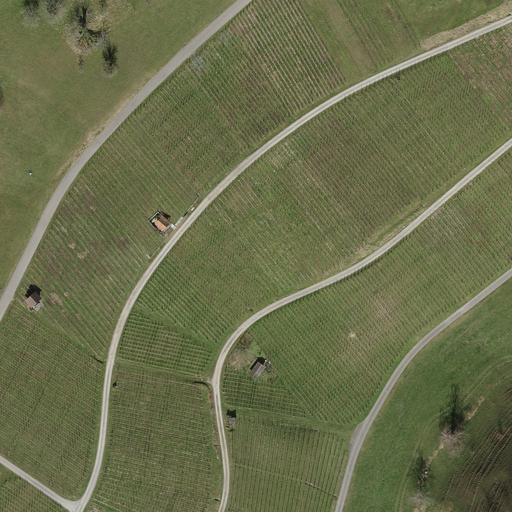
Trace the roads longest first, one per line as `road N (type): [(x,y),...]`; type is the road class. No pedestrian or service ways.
road 1 (track): [(78,511),(101,450),(117,333),(169,244),(222,185),(307,116),(511,18)]
road 2 (track): [(222,511),(227,477),(217,381),(230,342),(282,302),(376,256),(511,142)]
road 3 (unclassified): [(0,311),(78,165),(246,0)]
road 4 (unclassified): [(511,273),(418,348),(395,378),(365,429),(339,511)]
